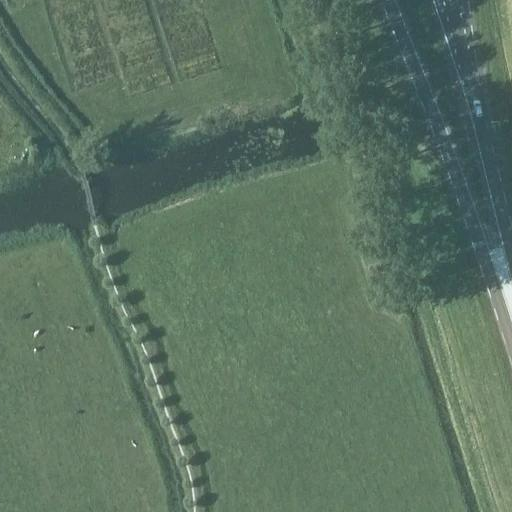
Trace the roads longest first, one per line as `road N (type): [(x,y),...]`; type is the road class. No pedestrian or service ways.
road 1 (primary): [(388,0),(511,337)]
road 2 (primary): [(511,263),(451,0)]
